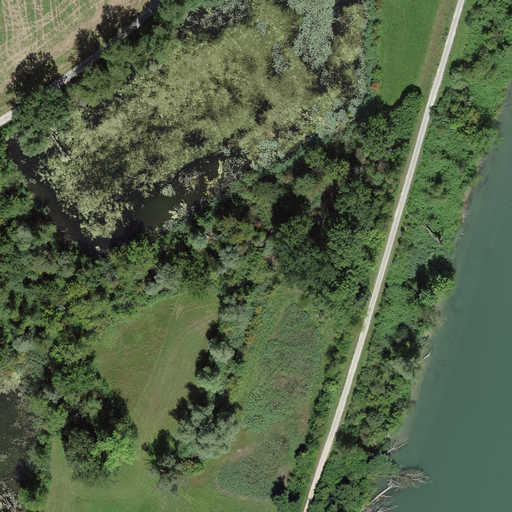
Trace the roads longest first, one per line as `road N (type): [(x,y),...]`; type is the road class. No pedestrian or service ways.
road 1 (track): [(460,0),(306,511)]
road 2 (track): [(0,115),(158,0)]
